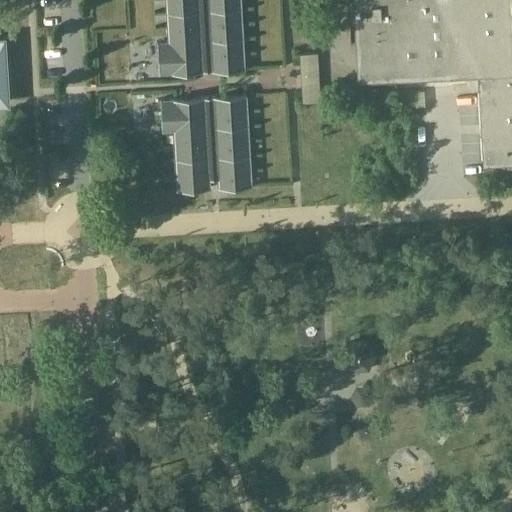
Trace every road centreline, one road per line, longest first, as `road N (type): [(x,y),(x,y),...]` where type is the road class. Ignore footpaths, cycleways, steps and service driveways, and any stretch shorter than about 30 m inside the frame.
road 1 (unclassified): [(89,226),(511,204)]
road 2 (unclassified): [(100,511),(89,226)]
road 3 (unclassified): [(81,227),(69,0)]
